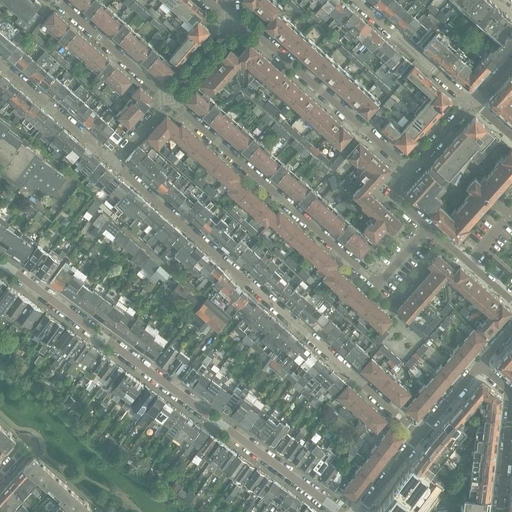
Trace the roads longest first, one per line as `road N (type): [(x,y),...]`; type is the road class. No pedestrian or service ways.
road 1 (residential): [(338,511),(0,264)]
road 2 (residential): [(419,436),(113,163)]
road 3 (residential): [(168,100),(377,285),(429,228)]
road 4 (residential): [(410,170),(228,20)]
road 5 (residential): [(356,0),(471,103)]
road 6 (residential): [(54,0),(168,100)]
road 7 (residential): [(113,163),(0,62)]
